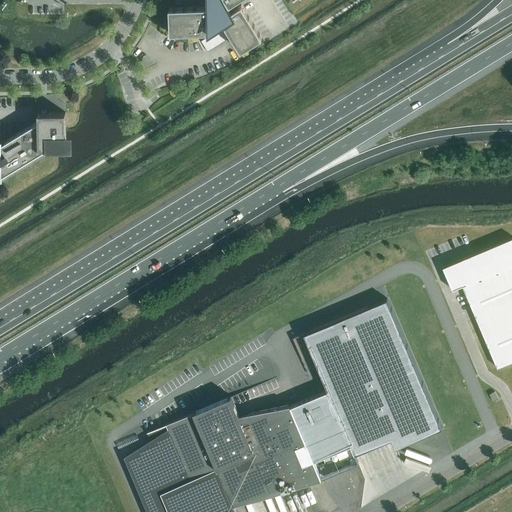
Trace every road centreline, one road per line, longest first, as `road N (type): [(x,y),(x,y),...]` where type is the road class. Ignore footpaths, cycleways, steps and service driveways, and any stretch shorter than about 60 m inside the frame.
road 1 (motorway): [(452,49),(0,327)]
road 2 (motorway): [(0,357),(276,187)]
road 3 (unknown): [(340,511),(267,352),(140,413)]
road 4 (motorway): [(276,187),(511,43)]
road 5 (motorway): [(276,187),(419,136),(511,127)]
road 6 (unclassified): [(139,0),(112,46),(87,65),(0,76)]
road 7 (unclassified): [(511,431),(372,511)]
road 8 (unknown): [(511,410),(481,372),(446,296)]
